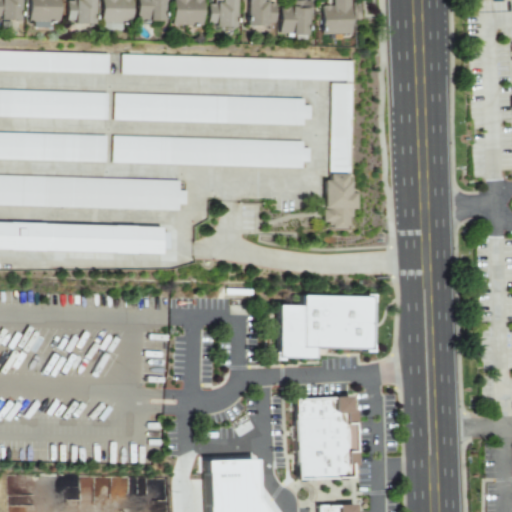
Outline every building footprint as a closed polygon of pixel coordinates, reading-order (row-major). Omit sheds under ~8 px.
[(0,0),(0,19),(18,19),(18,0),(0,0)] [(26,0),(26,20),(35,20),(35,30),(46,30),(46,21),(57,21),(57,0),(26,0)] [(64,0),(64,24),(92,24),(92,0),(64,0)] [(128,0),(97,0),(97,26),(128,26),(128,0)] [(133,0),(133,22),(164,22),(164,0),(133,0)] [(169,0),(169,26),(201,26),(201,0),(169,0)] [(234,28),(234,0),(215,0),(215,1),(205,1),(205,28),(234,28)] [(244,0),(244,31),(263,31),(263,23),(272,23),(272,0),(244,0)] [(277,36),(308,36),(308,0),(287,0),(287,7),(277,7),(277,36)] [(318,37),(346,37),(346,0),(327,0),(327,6),(318,6),(318,37)] [(0,71),(0,51),(108,55),(108,74),(0,71)] [(349,62),(349,61),(351,61),(351,63),(350,63),(350,81),(344,81),(121,75),(121,55),(349,62)] [(350,84),(350,86),(351,86),(351,88),(350,88),(349,114),(350,114),(350,116),(349,116),(348,142),(349,142),(349,144),(348,144),(348,171),(348,173),(347,173),(344,173),(343,173),(330,172),(328,172),(330,83),(350,84)] [(0,90),(107,94),(107,120),(0,116),(0,90)] [(114,94),(303,100),(303,106),(310,107),(309,120),(303,119),(303,126),(113,121),(114,94)] [(0,133),(106,137),(105,163),(0,159),(0,133)] [(113,137),(302,142),(302,149),(308,149),(308,162),(301,162),(301,169),(112,163),(113,137)] [(331,173),(348,173),(347,180),(350,180),(350,191),(356,191),(355,207),(325,206),(325,179),(331,179),(331,173)] [(0,176),(179,182),(179,191),(185,192),(185,205),(178,205),(178,211),(0,205),(0,176)] [(323,207),(351,208),(350,216),(347,216),(347,225),(344,225),(344,227),(331,227),(331,224),(327,224),(327,220),(323,220),(323,207)] [(0,223),(0,250),(164,254),(164,227),(0,223)] [(273,361),(273,353),(275,353),(275,351),(277,351),(277,340),(276,340),(276,335),(278,335),(278,325),(276,325),(276,319),(278,319),(278,309),(277,309),(277,306),(279,306),(279,308),(284,308),(285,306),(290,307),(290,308),(298,308),(298,307),(300,307),(300,305),(302,305),(302,299),(300,299),(300,296),(303,296),(303,298),(313,298),(314,297),(319,297),(319,298),(329,298),(329,297),(334,297),(334,299),(345,299),(345,298),(350,298),(350,299),(361,299),(361,298),(363,298),(363,295),(371,296),(371,304),(368,304),(368,306),(367,306),(367,314),(368,314),(368,319),(366,319),(366,330),(368,330),(367,335),(366,335),(366,343),(367,343),(367,345),(370,345),(370,353),(362,353),(362,351),(359,350),(359,349),(349,349),(349,350),(343,350),(344,349),(333,348),(333,350),(330,350),(331,339),(312,339),(312,352),(311,352),(311,357),(312,357),(312,360),(309,360),(309,358),(299,358),(299,359),(294,359),(294,358),(283,358),(283,359),(281,359),(281,362),(273,361)] [(297,395),(355,395),(354,477),(298,477),(297,395)] [(200,461),(200,511),(260,511),(259,460),(200,461)]
